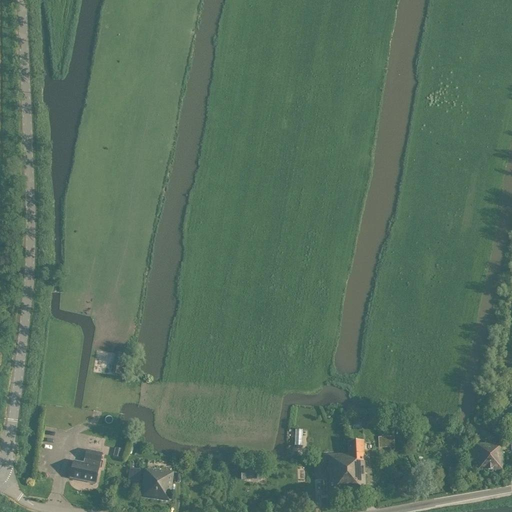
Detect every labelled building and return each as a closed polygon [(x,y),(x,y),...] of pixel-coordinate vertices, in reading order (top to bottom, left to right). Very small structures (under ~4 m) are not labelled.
[(116,348),(113,368),(121,369),(124,349),(116,348)] [(292,425),(306,424),(306,416),(292,416),(292,425)] [(392,431),(376,432),(377,443),(393,442),(392,431)] [(347,448),(344,448),(346,487),(363,486),(361,435),(346,436),(347,448)] [(502,463),(501,447),(499,447),(499,437),(466,439),(467,454),(475,453),(476,465),(502,463)] [(119,453),(121,445),(113,443),(111,451),(119,453)] [(72,456),(70,462),(68,464),(70,466),(68,473),(94,478),(100,448),(85,445),(82,458),(72,456)] [(329,488),(346,487),(344,448),(326,449),(329,488)] [(294,478),(305,477),(305,460),(293,461),(294,478)] [(126,476),(137,477),(139,464),(128,463),(126,476)] [(239,465),(240,474),(260,474),(260,464),(239,465)] [(140,492),(167,496),(171,468),(152,465),(151,466),(143,465),(140,492)]
